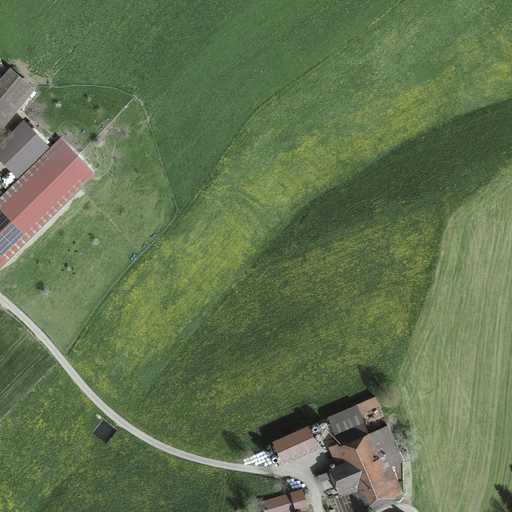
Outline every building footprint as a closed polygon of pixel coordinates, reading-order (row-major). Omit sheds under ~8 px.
[(0,121),(30,85),(10,69),(0,81),(0,121)] [(0,148),(0,153),(15,169),(47,139),(29,121),(0,148)] [(61,139),(0,198),(0,264),(94,173),(61,139)] [(358,504),(400,487),(391,465),(403,461),(388,426),(368,434),(362,419),(334,431),(339,443),(330,447),(338,466),(332,469),(341,490),(351,486),(351,488),(358,504)] [(309,426),(275,442),(283,460),(317,444),(309,426)] [(302,490),(262,502),(265,511),(285,511),(307,506),(302,490)]
